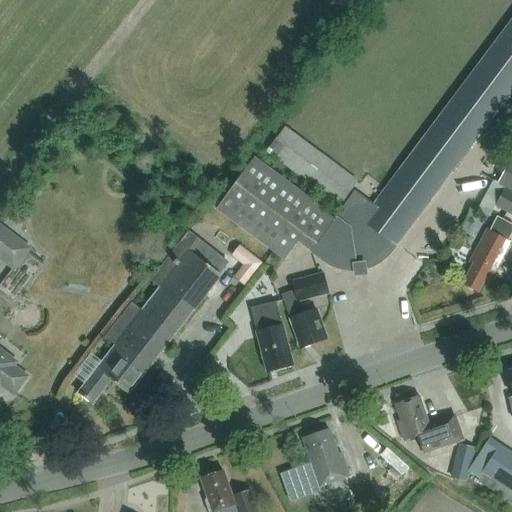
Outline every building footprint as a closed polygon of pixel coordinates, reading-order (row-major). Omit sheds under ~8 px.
[(386,257),(392,250),(395,246),(511,89),(511,20),(374,205),(354,191),(334,217),(254,158),(216,209),(284,260),(298,242),(311,252),(324,260),(331,265),(338,268),(346,270),(355,270),(355,275),(365,273),(365,269),(372,266),(380,262),(386,257)] [(284,129),(268,150),(340,204),(357,183),(284,129)] [(496,184),(505,188),(511,192),(511,157),(496,184)] [(511,215),(511,192),(505,188),(495,206),(511,215)] [(511,232),(511,224),(497,217),(490,231),(487,230),(469,263),(473,264),(462,284),(478,292),(484,281),(490,284),(511,243),(508,241),(511,232)] [(0,256),(14,267),(27,249),(0,228),(0,256)] [(189,233),(152,280),(161,287),(142,311),(131,303),(104,337),(115,346),(78,393),(93,405),(112,380),(129,394),(221,275),(219,274),(227,263),(189,233)] [(263,263),(240,245),(231,256),(243,265),(234,278),(245,286),(263,263)] [(300,301),(329,293),(323,273),(292,282),(294,291),(282,295),(290,319),(295,333),(296,333),(302,348),(326,339),(320,323),(321,320),(319,314),(316,313),(315,310),(305,314),(300,301)] [(266,281),(256,288),(264,299),(274,292),(266,281)] [(257,332),(257,333),(267,372),(293,365),(283,326),(276,302),(251,308),(257,332)] [(0,382),(13,393),(26,377),(11,366),(14,362),(0,351),(0,382)] [(429,425),(420,397),(395,405),(401,420),(397,422),(403,440),(420,435),(424,447),(423,448),(424,453),(463,440),(454,416),(429,425)] [(330,430),(303,439),(320,487),(350,477),(342,453),(338,454),(330,430)] [(511,452),(499,445),(481,473),(482,473),(477,481),(511,503),(511,452)] [(467,482),(472,462),(455,458),(450,478),(467,482)] [(233,497),(224,471),(201,479),(207,499),(206,501),(209,511),(217,511),(235,506),(237,511),(257,511),(250,491),(233,497)]
